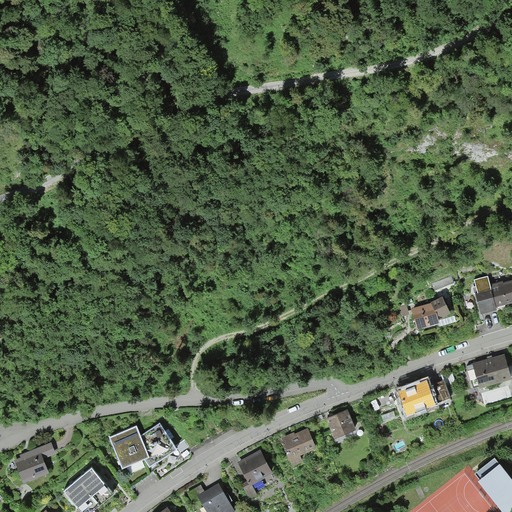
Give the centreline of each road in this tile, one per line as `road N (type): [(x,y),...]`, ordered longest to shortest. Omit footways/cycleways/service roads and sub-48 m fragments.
road 1 (track): [(0,201),(33,189),(158,108),(396,64),(511,14)]
road 2 (track): [(511,201),(265,329),(206,347),(193,376),(194,399)]
road 3 (residential): [(339,395),(325,383),(250,397),(133,403),(0,447)]
road 4 (residential): [(131,511),(221,447),(339,395)]
road 5 (residential): [(339,395),(511,333)]
